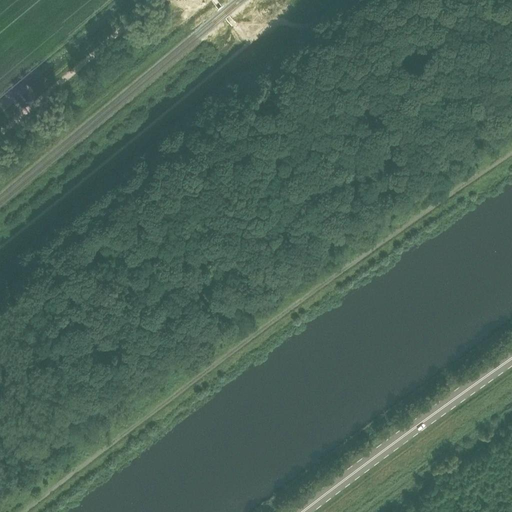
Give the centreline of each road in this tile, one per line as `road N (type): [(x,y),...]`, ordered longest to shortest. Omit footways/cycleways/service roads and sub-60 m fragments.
road 1 (track): [(22,511),(287,308),(511,153)]
road 2 (primary): [(304,511),(511,358)]
